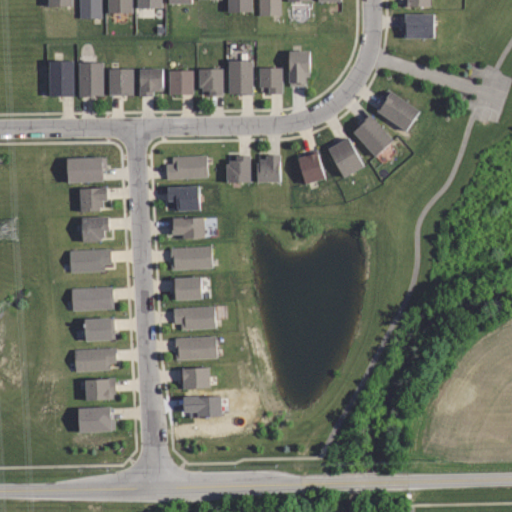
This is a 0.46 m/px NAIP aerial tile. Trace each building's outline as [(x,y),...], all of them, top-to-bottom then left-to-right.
[(66,0),(42,0),(43,8),(67,8),(66,0)] [(103,0),(103,17),(81,17),(80,0),(103,0)] [(133,0),(134,11),(111,12),(110,0),(133,0)] [(132,0),(132,8),(191,7),(190,0),(132,0)] [(253,0),(253,11),(229,11),(229,0),(253,0)] [(282,0),(282,14),(260,14),(260,0),(282,0)] [(398,0),(398,9),(428,8),(427,0),(398,0)] [(436,37),(403,38),(403,26),(406,26),(406,14),(436,14),(436,37)] [(309,75),(305,75),(305,85),(290,85),(290,50),(309,50),(309,75)] [(50,59),(74,58),(75,94),(51,95),(50,59)] [(80,59),(104,59),(105,95),(81,95),(80,59)] [(251,59),(251,94),(238,93),(238,91),(228,91),(228,59),(251,59)] [(221,68),(221,93),(209,93),(209,89),(202,89),(202,87),(198,86),(198,67),(221,68)] [(281,67),(281,92),(268,92),(268,86),(258,86),(258,67),(281,67)] [(133,94),(109,94),(109,68),(132,68),(133,94)] [(153,95),(139,96),(139,69),(162,69),(162,86),(160,86),(160,91),(153,91),(153,95)] [(193,69),(193,93),(168,93),(168,69),(193,69)] [(386,91),(390,93),(391,91),(421,112),(408,132),(379,112),(386,102),(381,98),(386,91)] [(392,140),(374,156),(352,131),(359,125),(358,123),(369,114),(392,140)] [(349,136),(365,164),(345,176),(326,145),(335,140),(338,143),(349,136)] [(324,178),(306,183),(298,155),(316,150),(324,178)] [(166,156),(207,154),(208,176),(167,178),(166,156)] [(279,154),(279,181),(256,180),(256,162),(260,163),(260,159),(265,159),(265,154),(279,154)] [(250,183),(226,183),(226,163),(229,163),(229,159),(236,159),(236,155),(250,155),(250,183)] [(103,180),(68,181),(68,158),(105,157),(105,168),(103,168),(103,180)] [(198,185),(199,208),(176,209),(175,201),(168,201),(168,187),(198,185)] [(98,210),(80,211),(79,188),(105,186),(105,199),(102,200),(102,205),(98,205),(98,210)] [(103,240),(85,241),(83,217),(109,216),(109,230),(106,230),(106,237),(103,237),(103,240)] [(205,237),(178,237),(178,232),(169,232),(169,216),(205,216),(205,237)] [(172,247),(213,245),(214,267),(173,269),(172,247)] [(71,250),(112,248),(113,270),(72,272),(71,250)] [(204,297),(174,299),(173,277),(203,275),(204,297)] [(72,287),(114,285),(115,307),(74,309),(72,287)] [(174,307),(215,305),(216,327),(182,329),(182,322),(175,322),(174,307)] [(113,338),(87,339),(86,317),(112,316),(113,338)] [(176,337),(217,335),(218,357),(177,359),(176,337)] [(75,348),(116,346),(118,368),(76,371),(75,348)] [(213,386),(181,388),(180,368),(211,366),(213,386)] [(115,392),(112,392),(112,398),(87,399),(86,379),(114,377),(115,392)] [(109,406),(109,419),(113,419),(113,430),(77,431),(76,407),(109,406)]
